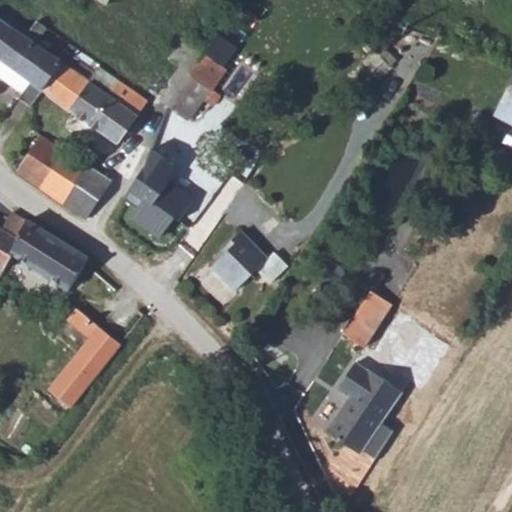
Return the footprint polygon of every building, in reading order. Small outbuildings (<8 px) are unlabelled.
[(0,45),(12,29),(17,32),(20,28),(4,15),(0,19),(0,45)] [(34,45),(44,28),(35,22),(25,37),(17,32),(12,29),(0,45),(0,61),(28,83),(19,95),(17,99),(29,108),(42,91),(61,64),(34,45)] [(168,60),(178,68),(187,74),(202,54),(200,53),(182,40),(168,60)] [(225,70),(202,54),(187,74),(211,90),(225,70)] [(0,81),(19,95),(28,83),(0,61),(0,81)] [(130,94),(131,93),(97,69),(86,83),(61,64),(42,91),(116,146),(125,133),(130,136),(144,114),(142,111),(146,106),(130,94)] [(168,83),(177,89),(187,74),(178,68),(168,83)] [(165,106),(188,121),(203,101),(211,90),(187,74),(177,89),(165,106)] [(511,78),(494,114),(511,122),(511,78)] [(219,96),(211,90),(203,101),(211,107),(219,96)] [(15,154),(23,160),(39,136),(31,131),(15,154)] [(39,136),(23,160),(15,172),(39,189),(63,151),(39,136)] [(63,151),(39,189),(62,205),(88,167),(63,151)] [(85,221),(110,183),(88,167),(62,205),(85,221)] [(1,229),(0,228),(0,267),(4,270),(13,252),(27,222),(11,212),(10,213),(1,229)] [(70,288),(88,259),(27,222),(13,252),(70,288)] [(230,232),(241,243),(245,239),(234,228),(230,232)] [(262,256),(245,239),(241,243),(230,232),(216,248),(219,251),(206,264),(231,288),(262,256)] [(342,334),(363,348),(370,338),(349,322),(342,334)] [(81,360),(97,371),(119,342),(102,330),(81,360)] [(362,449),(375,457),(402,414),(394,410),(387,421),(382,427),(379,424),(383,418),(400,392),(367,369),(366,371),(354,363),(336,390),(347,399),(326,431),(342,443),(358,454),(362,449)] [(69,375),(60,387),(73,396),(81,384),(69,375)] [(336,451),(353,462),(358,454),(342,443),(336,451)]
